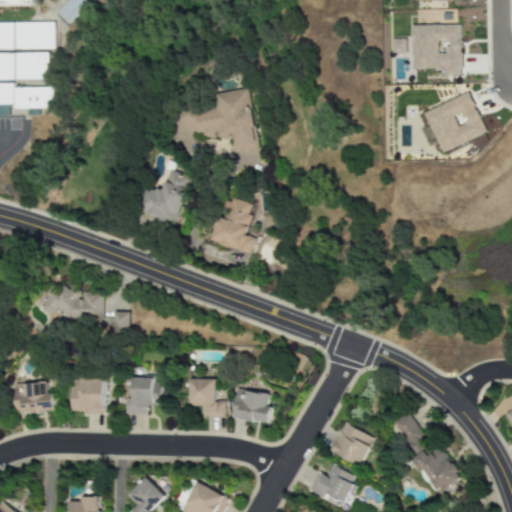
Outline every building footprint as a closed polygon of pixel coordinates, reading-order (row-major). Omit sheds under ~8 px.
[(56,13),(69,0),(86,0),(89,2),(67,24),(56,13)] [(0,23),(0,80),(48,80),(49,53),(55,50),(55,22),(0,23)] [(412,26),(413,70),(444,69),(445,76),(462,76),(461,25),(412,26)] [(392,39),(392,55),(409,55),(408,39),(392,39)] [(0,105),(14,105),(15,110),(54,108),(54,89),(14,88),(14,83),(0,83),(0,105)] [(258,148),(249,93),(174,104),(178,134),(202,130),(203,140),(232,136),(234,151),(258,148)] [(424,113),(441,153),(486,133),(469,93),(424,113)] [(175,224),(191,179),(169,171),(160,194),(147,189),(139,210),(175,224)] [(251,254),(255,239),(245,236),(251,216),(248,215),(250,205),(224,198),(211,243),(251,254)] [(103,316),(103,294),(81,295),(81,287),(46,288),(46,317),(103,316)] [(114,331),(129,332),(129,313),(114,313),(114,331)] [(148,415),(148,406),(162,406),(163,382),(155,382),(155,378),(134,378),(134,399),(128,399),(127,414),(148,415)] [(73,413),(105,414),(106,380),(74,379),(73,413)] [(190,406),(204,407),(204,417),(226,418),(226,401),(217,401),(218,380),(191,379),(190,406)] [(18,414),(55,413),(54,394),(49,394),(49,383),(17,384),(18,414)] [(274,397),(240,388),(233,417),(267,426),(274,397)] [(394,422),(416,458),(413,460),(421,472),(424,470),(439,494),(463,479),(442,446),(432,452),(408,413),(394,422)] [(375,439),(347,423),(331,452),(359,468),(375,439)] [(357,477),(332,465),(327,477),(318,472),(309,491),(323,498),(325,494),(345,503),(357,477)] [(129,511),(151,511),(166,497),(148,477),(128,496),(137,506),(129,511)] [(183,511),(222,511),(229,498),(197,483),(183,511)] [(101,511),(102,497),(83,497),(83,502),(72,501),(71,511),(101,511)] [(0,507),(0,511),(16,511),(4,502),(0,507)]
